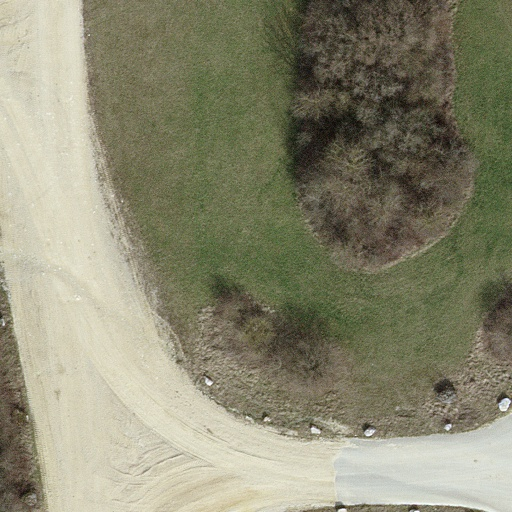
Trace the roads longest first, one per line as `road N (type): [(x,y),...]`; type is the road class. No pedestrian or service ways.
road 1 (track): [(41,0),(27,84),(114,460),(107,511)]
road 2 (track): [(114,460),(511,476)]
